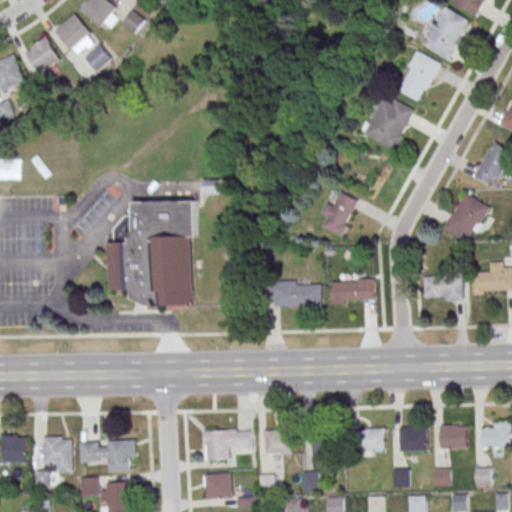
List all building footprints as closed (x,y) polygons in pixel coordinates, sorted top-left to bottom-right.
[(88,0),(82,8),(102,26),(119,7),(110,0),(88,0)] [(478,15),(485,0),(456,0),(455,4),(478,15)] [(471,20),(444,6),(424,46),(452,60),(471,20)] [(124,23),(137,33),(148,20),(134,9),(124,23)] [(98,40),(76,14),(56,30),(79,57),(98,40)] [(62,61),(48,37),(20,54),(35,78),(62,61)] [(114,58),(101,43),(86,57),(99,71),(114,58)] [(400,91),(423,101),(441,62),(418,51),(400,91)] [(26,81),(15,53),(0,59),(0,90),(1,92),(26,81)] [(396,150),(417,111),(386,94),(365,133),(396,150)] [(511,101),(500,123),(511,129),(511,101)] [(0,116),(0,118),(14,116),(12,102),(0,103),(0,116)] [(511,155),(511,151),(495,141),(475,175),(494,186),(511,155)] [(206,193),(205,178),(221,178),(221,193),(206,193)] [(344,236),(359,199),(341,192),(336,205),(328,202),(323,214),(328,216),(324,227),(344,236)] [(489,206),(465,192),(444,229),(468,242),(489,206)] [(197,201),(198,236),(192,236),(194,305),(159,306),(154,306),(155,310),(132,298),(132,290),(113,290),(111,242),(117,242),(117,228),(128,215),(137,215),(137,203),(197,201)] [(474,272),(474,293),(511,293),(511,262),(492,262),(492,272),(474,272)] [(426,300),(465,300),(465,276),(426,276),(426,300)] [(333,279),(333,303),(376,303),(376,279),(333,279)] [(322,309),(322,281),(273,281),(273,309),(322,309)] [(511,422),(482,423),(482,447),(511,447),(511,422)] [(441,425),(441,448),(468,448),(468,425),(441,425)] [(429,451),(429,427),(400,427),(400,451),(429,451)] [(361,429),(361,449),(386,449),(386,429),(361,429)] [(233,453),(251,453),(251,430),(204,430),(204,460),(233,460),(233,453)] [(292,454),(292,430),(266,430),(266,454),(292,454)] [(314,433),(314,457),(336,457),(336,433),(314,433)] [(28,462),(28,436),(3,436),(3,462),(28,462)] [(37,470),(37,487),(51,487),(51,472),(73,472),(73,436),(45,436),(45,470),(37,470)] [(81,441),(82,462),(109,461),(109,471),(130,471),(130,460),(136,460),(136,440),(81,441)] [(452,485),(452,467),(435,467),(435,485),(452,485)] [(476,467),(476,485),(493,485),(493,467),(476,467)] [(320,471),(304,471),(304,490),(320,490),(320,471)] [(205,498),(233,498),(233,473),(205,473),(205,498)] [(262,474),(262,491),(276,491),(276,474),(262,474)] [(82,495),(99,495),(99,477),(82,477),(82,495)] [(108,504),(108,511),(131,511),(132,483),(104,483),(104,504),(108,504)] [(468,511),(468,494),(454,494),(454,511),(468,511)] [(409,511),(426,511),(427,495),(410,495),(409,511)] [(369,496),(368,511),(386,511),(386,496),(369,496)] [(328,497),(328,511),(343,511),(344,497),(328,497)] [(301,511),(302,498),(288,498),(288,511),(301,511)]
